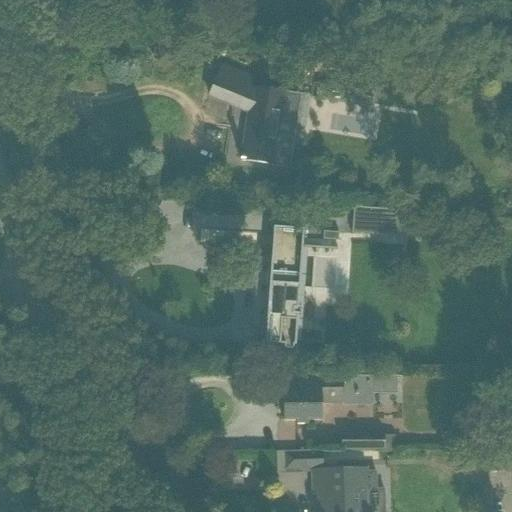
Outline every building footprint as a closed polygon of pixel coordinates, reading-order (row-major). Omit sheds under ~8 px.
[(156,47),(147,70),(167,78),(177,55),(156,47)] [(221,68),(210,96),(240,108),(249,112),(245,137),(242,158),(240,158),(240,161),(244,161),(245,161),(271,165),(275,142),(287,144),(294,98),(282,96),(243,90),(242,92),(235,89),(241,76),(240,75),(221,68)] [(96,204),(95,217),(128,221),(130,208),(96,204)] [(400,228),(401,212),(353,208),(351,231),(379,233),(380,226),(400,228)] [(264,345),(295,348),(303,231),(273,229),(264,345)] [(240,231),(199,231),(199,242),(240,241),(240,231)] [(337,242),(338,234),(323,233),(323,240),(337,242)] [(342,405),(342,394),(342,377),(326,377),(306,378),(303,378),(303,393),(282,393),(282,422),(296,422),(296,425),(308,425),(308,422),(321,422),(321,405),(342,405)] [(511,436),(498,436),(498,450),(511,449),(511,421),(511,422),(511,436)] [(341,451),(395,451),(395,438),(342,438),(341,451)] [(506,454),(467,455),(467,472),(506,472),(506,454)] [(365,511),(365,491),(373,491),(372,470),(311,471),(312,496),(328,496),(328,511),(365,511)] [(0,511),(24,511),(17,497),(0,505),(0,511)]
